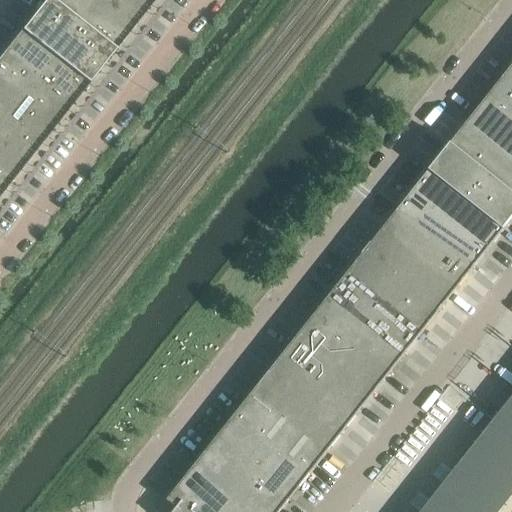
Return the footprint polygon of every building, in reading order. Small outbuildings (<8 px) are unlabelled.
[(45,0),(21,31),(89,84),(115,51),(49,0),(45,0)] [(103,0),(49,0),(115,51),(135,25),(103,0)] [(103,0),(135,25),(155,0),(103,0)] [(5,51),(73,104),(89,84),(21,31),(5,51)] [(0,57),(0,78),(57,124),(73,104),(5,51),(0,57)] [(0,110),(42,144),(57,124),(0,78),(0,110)] [(511,84),(504,78),(488,98),(511,116),(511,84)] [(511,159),(511,116),(488,98),(467,124),(511,159)] [(0,142),(26,163),(42,144),(0,110),(0,142)] [(511,159),(467,124),(451,144),(511,192),(511,159)] [(0,174),(10,183),(26,163),(0,142),(0,174)] [(505,230),(511,220),(511,192),(451,144),(430,171),(505,230)] [(430,171),(415,190),(489,249),(505,230),(430,171)] [(0,196),(10,183),(0,174),(0,196)] [(474,269),(489,249),(415,190),(399,210),(474,269)] [(399,210),(383,230),(458,289),(474,269),(399,210)] [(442,309),(458,289),(383,230),(368,249),(442,309)] [(368,249),(346,276),(421,335),(442,309),(368,249)] [(405,355),(421,335),(346,276),(331,296),(405,355)] [(331,296),(315,316),(390,375),(405,355),(331,296)] [(374,395),(390,375),(315,316),(299,335),(374,395)] [(284,355),(358,414),(374,395),(299,335),(284,355)] [(343,434),(358,414),(284,355),(268,375),(343,434)] [(252,395),(327,454),(343,434),(268,375),(252,395)] [(311,474),(327,454),(252,395),(236,415),(311,474)] [(511,398),(497,417),(511,429),(511,398)] [(210,448),(285,507),(311,474),(236,415),(210,448)] [(511,429),(497,417),(477,442),(511,470),(511,429)] [(511,470),(477,442),(457,467),(506,506),(511,498),(511,470)] [(250,511),(280,511),(285,507),(210,448),(194,467),(232,497),(250,511)] [(194,467),(168,501),(177,509),(174,511),(220,511),(232,497),(194,467)] [(457,467),(437,492),(461,511),(501,511),(506,506),(457,467)] [(461,511),(437,492),(421,511),(461,511)] [(250,511),(232,497),(220,511),(250,511)]
